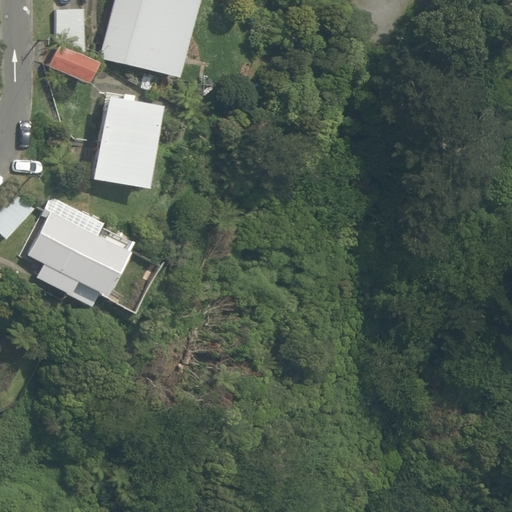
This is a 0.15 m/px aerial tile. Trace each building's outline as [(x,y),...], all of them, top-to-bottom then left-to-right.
[(174,79),(192,0),(108,0),(95,61),(174,79)] [(71,46),(81,46),(82,8),(53,8),(52,36),(71,37),(71,46)] [(91,62),(53,42),(41,64),(79,85),(91,62)] [(156,99),(100,92),(88,179),(144,187),(156,99)] [(6,192),(0,199),(0,239),(1,240),(27,212),(6,192)] [(96,226),(48,199),(18,252),(47,268),(41,277),(65,291),(70,282),(96,296),(121,253),(90,235),(96,226)]
